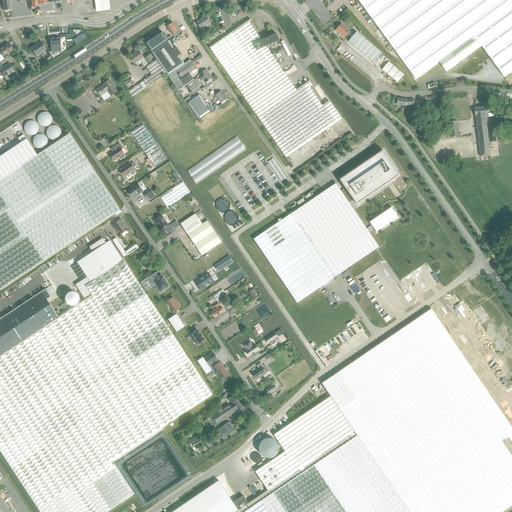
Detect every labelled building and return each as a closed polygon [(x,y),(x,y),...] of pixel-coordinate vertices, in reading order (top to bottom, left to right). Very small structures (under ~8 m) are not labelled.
[(2,0),(2,1),(2,2),(2,5),(3,6),(4,12),(11,10),(9,0),(2,0)] [(109,0),(95,0),(96,5),(97,12),(110,10),(110,3),(109,0)] [(511,0),(358,0),(416,79),(439,62),(474,36),(482,46),(505,77),(511,71),(511,0)] [(201,29),(210,23),(206,16),(202,18),(203,19),(197,23),(201,29)] [(251,19),(210,48),(234,82),(234,83),(246,100),(258,117),(274,140),(286,157),(308,142),(314,150),(318,156),(352,133),(348,128),(342,119),(339,115),(334,109),(330,102),(323,107),(307,84),(310,81),(288,96),(276,79),(287,72),(287,71),(284,74),(272,57),(275,55),(275,54),(272,57),(265,48),(256,52),(253,45),(263,40),(261,38),(263,37),(260,39),(248,22),(251,20),(251,19)] [(174,36),(176,35),(180,32),(176,26),(174,23),(171,25),(170,24),(169,25),(169,26),(168,27),(173,35),(174,36)] [(342,24),(337,30),(341,34),(347,40),(350,37),(352,39),(355,35),(353,33),(350,31),(342,24)] [(152,52),(168,41),(166,37),(167,37),(166,35),(165,35),(163,32),(146,43),(152,52)] [(352,39),(349,42),(374,62),(380,55),(382,53),(357,33),(355,35),(352,39)] [(263,40),(253,45),(256,52),(265,48),(280,41),(277,34),(263,40)] [(447,72),(482,46),(474,36),(439,62),(447,72)] [(50,39),(51,53),(61,52),(60,38),(50,39)] [(174,49),(169,41),(169,40),(168,41),(152,52),(156,59),(166,73),(168,76),(178,91),(184,88),(183,87),(178,79),(180,78),(176,72),(175,71),(185,64),(179,56),(181,54),(176,47),(174,49)] [(36,57),(46,50),(41,42),(30,48),(36,57)] [(0,48),(0,54),(1,54),(3,57),(13,50),(8,43),(0,48)] [(135,64),(144,57),(139,49),(136,51),(136,52),(130,56),(135,64)] [(166,73),(156,59),(146,67),(152,75),(144,80),(145,80),(129,91),(132,96),(148,85),(166,73)] [(0,73),(1,73),(4,78),(14,71),(10,64),(0,69),(0,62),(0,61),(0,73)] [(188,75),(195,70),(190,62),(176,72),(180,78),(178,79),(183,87),(185,86),(192,96),(199,91),(188,75)] [(397,83),(404,75),(389,62),(382,70),(397,83)] [(202,77),(200,78),(202,81),(204,80),(206,83),(207,85),(213,81),(211,79),(208,76),(210,75),(207,70),(200,74),(202,77)] [(111,96),(118,92),(110,80),(106,83),(97,90),(101,96),(108,91),(111,96)] [(225,101),(228,99),(226,95),(225,96),(222,91),(216,95),(222,103),(225,101)] [(188,103),(199,119),(211,111),(199,95),(188,103)] [(488,107),(475,108),(475,116),(476,116),(480,157),(490,155),(486,115),(488,115),(488,107)] [(451,138),(459,137),(457,121),(449,122),(451,138)] [(154,167),(166,158),(143,123),(131,132),(154,167)] [(0,289),(63,248),(63,249),(64,250),(69,247),(68,245),(119,211),(69,134),(37,155),(0,179),(0,289)] [(0,179),(37,155),(26,139),(23,135),(18,138),(20,143),(0,156),(0,179)] [(236,136),(188,171),(196,184),(246,149),(236,136)] [(120,143),(114,147),(116,150),(110,154),(114,160),(120,157),(121,158),(125,156),(124,154),(125,153),(122,149),(123,148),(120,143)] [(286,218),(254,239),(297,303),(379,247),(368,232),(367,229),(354,210),(349,202),(353,199),(357,205),(401,176),(383,151),(340,180),(346,188),(341,191),(336,184),(332,186),(324,188),(326,190),(289,216),(286,218)] [(134,171),(135,170),(134,168),(136,166),(134,162),(131,164),(131,163),(120,170),(125,177),(131,173),(132,175),(133,175),(135,173),(135,172),(134,171)] [(277,164),(275,166),(284,178),(286,177),(277,164)] [(284,180),(275,167),(273,169),(281,181),(284,180)] [(176,172),(171,175),(177,184),(181,181),(176,172)] [(183,182),(176,187),(161,197),(167,207),(176,202),(190,193),(183,182)] [(139,185),(135,187),(128,191),(129,192),(129,194),(130,195),(131,195),(133,198),(140,194),(140,193),(143,191),(139,185)] [(155,198),(153,194),(150,189),(143,193),(146,198),(149,197),(151,200),(155,198)] [(216,208),(217,210),(219,212),(222,213),(224,212),(227,211),(229,210),(230,207),(230,205),(230,203),(229,201),(227,199),(225,198),(222,197),(220,198),(218,199),(216,201),(215,203),(215,206),(216,208)] [(226,215),(225,217),(225,219),(225,221),(226,223),(228,224),(230,225),(232,225),(235,224),(236,223),(238,221),(238,219),(238,217),(237,215),(235,213),(234,212),(231,212),(229,212),(227,213),(226,215)] [(203,224),(202,224),(195,214),(181,224),(188,234),(202,256),(222,242),(208,221),(203,224)] [(162,229),(167,226),(171,232),(176,229),(180,226),(177,221),(169,226),(168,225),(162,215),(155,220),(158,224),(162,229)] [(121,234),(129,229),(125,224),(125,225),(121,219),(112,225),(114,228),(116,227),(121,234)] [(86,277),(74,285),(84,300),(92,296),(85,286),(121,262),(123,261),(109,240),(105,243),(102,238),(89,247),(92,252),(76,262),(86,277)] [(146,268),(152,264),(146,256),(144,258),(143,256),(140,258),(146,268)] [(229,256),(215,266),(219,271),(233,262),(229,256)] [(0,451),(40,511),(106,511),(132,495),(110,461),(211,395),(123,261),(121,262),(85,286),(92,296),(84,300),(58,318),(0,356),(0,451)] [(155,273),(147,278),(153,286),(155,285),(158,289),(157,289),(160,293),(168,288),(167,287),(169,286),(166,281),(165,279),(164,280),(161,275),(157,278),(156,277),(157,276),(155,273)] [(214,281),(208,273),(203,277),(203,278),(201,279),(201,280),(197,283),(201,290),(206,286),(204,284),(208,282),(209,284),(214,281)] [(146,291),(153,286),(147,278),(140,283),(146,291)] [(258,294),(254,288),(249,292),(253,298),(258,294)] [(218,293),(212,296),(216,301),(221,298),(226,295),(223,289),(218,293)] [(46,299),(41,292),(0,318),(0,356),(58,318),(49,304),(46,299)] [(173,297),(166,302),(170,307),(171,306),(173,310),(171,311),(174,316),(168,320),(176,332),(184,327),(174,312),(181,308),(177,302),(176,303),(176,302),(173,297)] [(237,310),(235,308),(231,301),(225,305),(230,312),(231,314),(237,310)] [(213,310),(211,312),(215,317),(217,315),(218,316),(221,314),(220,314),(224,311),(224,310),(221,305),(220,305),(219,304),(219,303),(218,304),(212,308),(213,310)] [(189,332),(190,334),(197,345),(204,340),(197,329),(194,332),(192,329),(189,332)] [(275,333),(267,339),(269,342),(278,337),(275,333)] [(250,341),(243,345),(247,351),(246,352),(249,356),(250,356),(251,357),(252,358),(259,354),(257,352),(260,350),(258,347),(256,344),(253,346),(250,341)] [(212,367),(217,364),(216,361),(218,360),(213,352),(203,358),(205,361),(209,366),(211,368),(212,367)] [(197,361),(206,374),(211,371),(202,357),(197,361)] [(219,362),(217,364),(212,367),(221,380),(223,383),(226,380),(225,378),(228,375),(219,362)] [(269,371),(265,365),(263,366),(261,363),(257,366),(259,368),(252,373),(253,374),(252,375),(254,377),(255,377),(257,380),(266,373),(269,371)] [(274,385),(266,391),(269,395),(277,389),(274,385)] [(240,413),(244,411),(234,395),(229,398),(233,404),(230,406),(229,404),(212,415),(217,423),(234,413),(234,414),(236,415),(238,414),(238,413),(239,412),(240,413)] [(219,480),(171,511),(241,511),(357,434),(333,396),(274,435),(285,452),(255,472),(268,489),(248,503),(243,495),(233,503),(219,480)] [(223,436),(234,429),(229,422),(218,429),(223,436)] [(411,511),(357,434),(241,511),(411,511)] [(193,448),(204,442),(200,435),(189,441),(193,448)]
